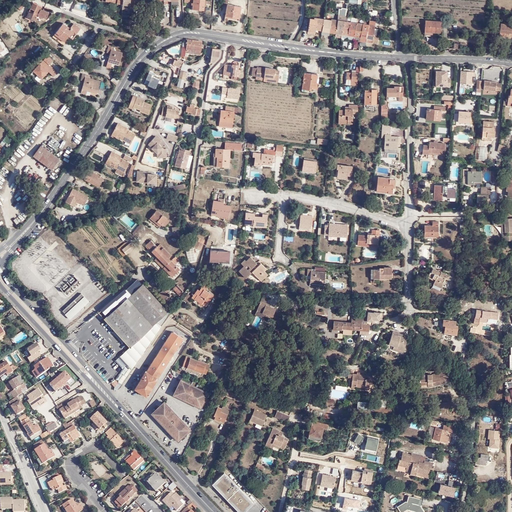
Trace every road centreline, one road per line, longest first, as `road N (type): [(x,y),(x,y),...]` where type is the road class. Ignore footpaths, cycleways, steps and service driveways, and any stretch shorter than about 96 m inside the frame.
road 1 (residential): [(407,57),(410,322),(476,395),(463,511)]
road 2 (tertiary): [(397,57),(189,32),(148,51)]
road 3 (tertiary): [(148,51),(26,231)]
road 4 (secondary): [(113,402),(0,268)]
road 5 (secondary): [(0,283),(113,402)]
road 6 (secondary): [(213,511),(113,402)]
road 7 (unknown): [(141,59),(166,71),(169,81),(130,176)]
road 8 (unknown): [(409,292),(277,295)]
